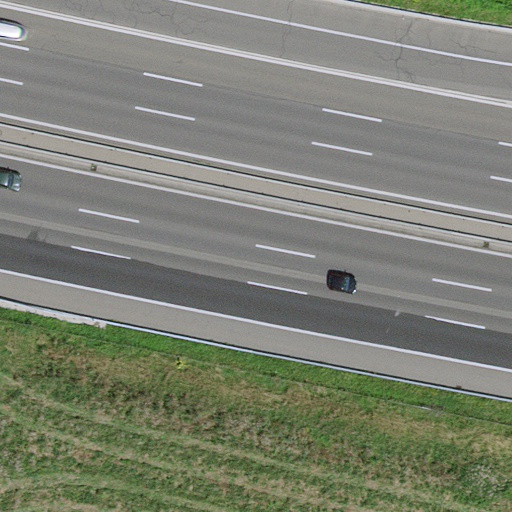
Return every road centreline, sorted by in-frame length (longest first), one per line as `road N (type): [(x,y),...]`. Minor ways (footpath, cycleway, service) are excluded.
road 1 (motorway): [(0,212),(511,313)]
road 2 (motorway): [(405,141),(0,58)]
